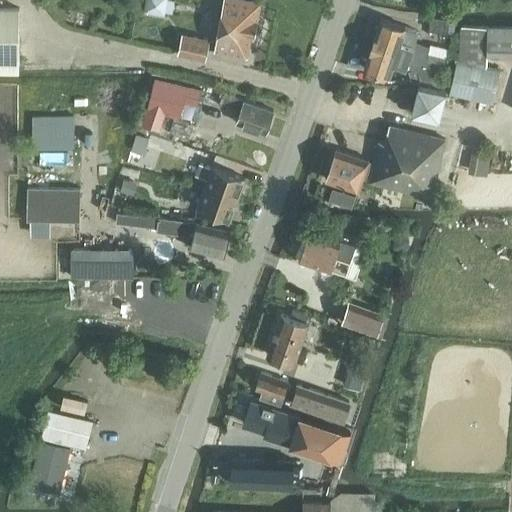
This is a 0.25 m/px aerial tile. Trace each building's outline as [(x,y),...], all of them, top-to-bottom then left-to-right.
[(146,0),(144,10),(164,14),(165,0),(146,0)] [(223,0),(214,49),(247,55),(251,37),(254,38),(261,1),(253,0),(223,0)] [(0,62),(19,63),(20,8),(0,7),(0,62)] [(429,29),(454,32),(455,19),(431,16),(431,17),(429,29)] [(381,19),(372,43),(410,56),(410,54),(425,59),(427,52),(446,57),(447,51),(429,46),(415,41),(418,31),(381,19)] [(462,21),(459,61),(457,60),(449,93),(492,103),(500,71),(487,68),(487,53),(511,54),(511,26),(483,26),(484,22),(462,21)] [(178,53),(205,59),(210,39),(188,34),(181,39),(178,53)] [(410,56),(372,43),(364,68),(388,76),(393,62),(406,66),(419,71),(422,82),(437,84),(441,73),(446,57),(427,52),(425,59),(410,54),(410,56)] [(155,77),(147,108),(180,116),(184,101),(197,104),(201,88),(155,77)] [(411,112),(439,119),(446,92),(418,85),(411,112)] [(236,122),(266,132),(273,111),(244,101),(245,99),(227,93),(225,101),(241,107),(236,122)] [(199,128),(217,134),(220,135),(230,108),(209,100),(199,128)] [(32,115),(33,149),(75,148),(75,114),(32,115)] [(369,180),(369,181),(381,184),(379,192),(389,194),(391,186),(432,196),(445,139),(389,125),(385,141),(379,140),(374,162),(369,180)] [(131,149),(144,153),(149,138),(135,134),(131,149)] [(469,171),(474,172),(487,174),(491,150),(474,147),(469,171)] [(336,149),(326,179),(358,190),(362,178),(369,180),(374,162),(336,149)] [(205,186),(238,198),(245,177),(212,165),(205,186)] [(139,173),(124,169),(119,190),(133,193),(139,173)] [(28,220),(81,221),(82,188),(29,186),(28,220)] [(205,186),(197,207),(230,219),(238,198),(205,186)] [(116,222),(157,227),(156,230),(193,235),(190,247),(224,256),(230,230),(196,221),(196,222),(158,217),(158,215),(138,213),(138,214),(117,212),(116,222)] [(299,259),(330,269),(335,256),(359,264),(362,256),(353,253),(356,244),(309,228),(299,259)] [(397,235),(393,248),(405,252),(409,239),(397,235)] [(136,269),(157,271),(159,247),(138,245),(136,269)] [(72,277),(134,278),(134,249),(72,249),(72,277)] [(389,315),(349,300),(341,322),(381,336),(389,315)] [(268,351),(267,354),(295,363),(311,315),(291,309),(289,315),(281,312),(268,351)] [(352,360),(347,384),(363,387),(368,363),(352,360)] [(289,380),(261,371),(255,388),(262,390),(259,397),(278,403),(280,396),(283,397),(289,380)] [(349,401),(298,383),(292,402),(323,413),(322,417),(332,420),(333,416),(343,420),(349,401)] [(58,407),(82,413),(86,399),(62,392),(58,407)] [(350,431),(252,398),(243,423),(266,430),(264,434),(341,459),(350,431)] [(42,435),(86,446),(93,419),(49,408),(42,435)] [(78,448),(49,440),(37,488),(66,495),(78,448)] [(294,459),(233,457),(232,482),(292,485),(294,459)] [(213,511),(375,511),(376,495),(345,494),(345,503),(303,502),(302,511),(238,511),(214,511),(213,511)]
